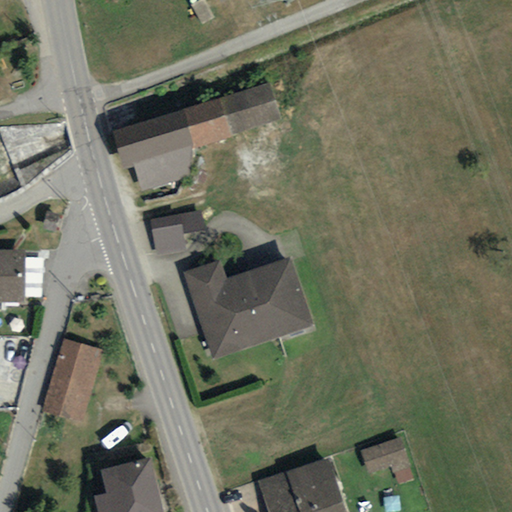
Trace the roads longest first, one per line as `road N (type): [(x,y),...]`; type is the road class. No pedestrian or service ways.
road 1 (residential): [(0,511),(66,267),(85,243),(113,230)]
road 2 (track): [(358,0),(79,100)]
road 3 (secondary): [(204,511),(113,230)]
road 4 (secondary): [(94,163),(58,0)]
